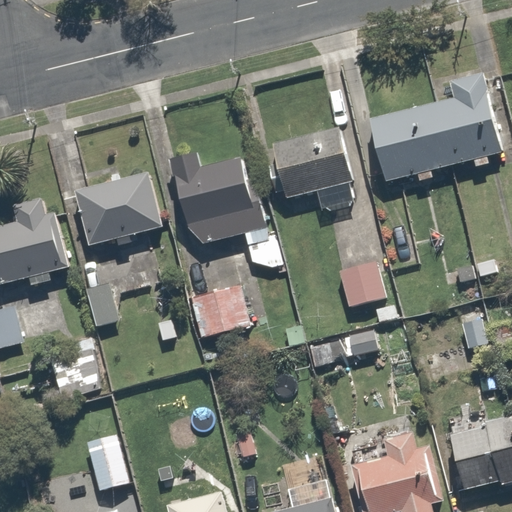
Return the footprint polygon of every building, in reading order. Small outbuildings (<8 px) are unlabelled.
[(511,149),(492,74),(452,85),(456,101),(369,124),(386,187),(511,154),(511,149)] [(344,129),(275,144),(289,205),(357,189),(344,129)] [(197,152),(170,160),(195,251),(270,231),(249,158),(202,171),(197,152)] [(153,174),(76,195),(91,250),(167,229),(153,174)] [(47,197),(21,205),(28,228),(0,237),(0,291),(1,293),(70,271),(47,197)] [(283,238),(251,239),(252,268),(284,267),(283,238)] [(424,258),(394,267),(407,310),(437,301),(424,258)] [(380,263),(340,274),(352,315),(392,303),(380,263)] [(115,286),(87,293),(97,334),(125,326),(115,286)] [(246,286),(191,300),(202,344),(258,330),(246,286)] [(0,344),(25,337),(16,308),(0,312),(0,344)] [(487,316),(461,322),(468,356),(494,351),(487,316)] [(161,343),(155,324),(133,331),(138,350),(161,343)] [(81,357),(76,359),(86,388),(108,380),(91,335),(76,341),(81,357)] [(60,342),(40,354),(62,390),(82,379),(60,342)] [(511,422),(452,439),(469,499),(511,487),(511,422)] [(119,431),(86,440),(102,495),(135,486),(119,431)] [(384,459),(353,467),(365,511),(437,511),(436,506),(446,503),(432,451),(423,453),(418,433),(380,443),(384,459)] [(340,511),(331,482),(289,494),(294,511),(340,511)] [(229,511),(223,491),(167,507),(168,511),(229,511)]
